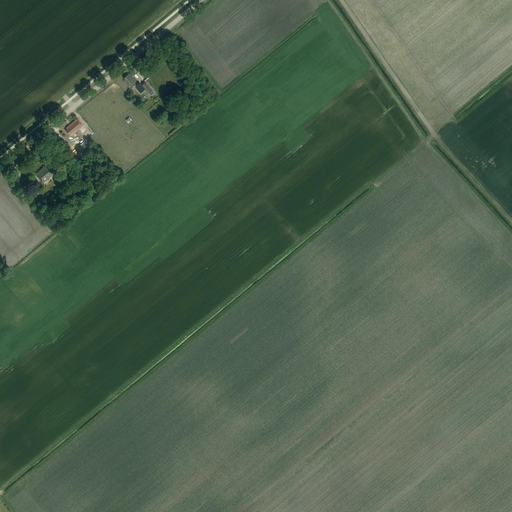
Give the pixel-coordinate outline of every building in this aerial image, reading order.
[(137,84),(129,74),(124,78),(125,80),(124,81),(131,90),(137,84)] [(151,96),(154,94),(145,83),(142,85),(151,96)] [(83,126),(77,119),(66,128),(67,129),(65,131),(71,137),(71,136),(83,126)] [(86,137),(93,131),(89,127),(83,132),(86,137)] [(56,173),(49,165),(47,167),(46,165),(35,175),(43,184),(56,173)] [(29,183),(25,187),(30,192),(34,189),(29,183)]
